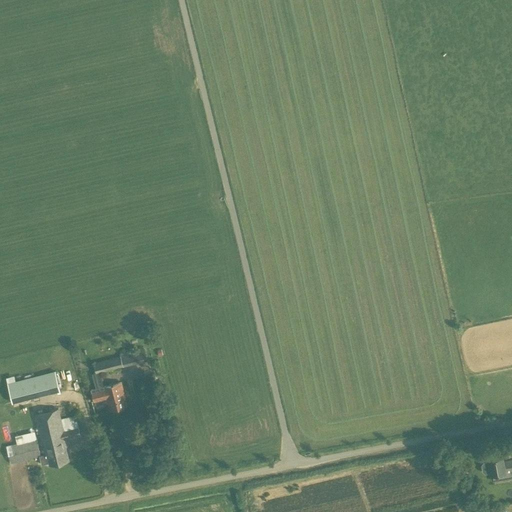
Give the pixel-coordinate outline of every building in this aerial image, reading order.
[(93,363),(96,373),(147,360),(144,347),(120,353),(120,356),(93,363)] [(12,403),(60,390),(55,371),(7,383),(12,403)] [(93,391),(91,391),(94,401),(106,398),(109,410),(126,405),(120,382),(100,387),(99,385),(91,387),(93,391)] [(34,414),(44,454),(47,453),(49,464),(69,459),(66,446),(67,446),(66,438),(80,435),(76,420),(62,424),(58,408),(34,414)] [(10,463),(40,455),(36,438),(6,446),(10,463)] [(488,459),(488,461),(483,461),(481,464),(482,471),(485,473),(490,472),(491,475),(505,472),(504,468),(511,466),(511,464),(511,460),(503,461),(502,457),(488,459)]
